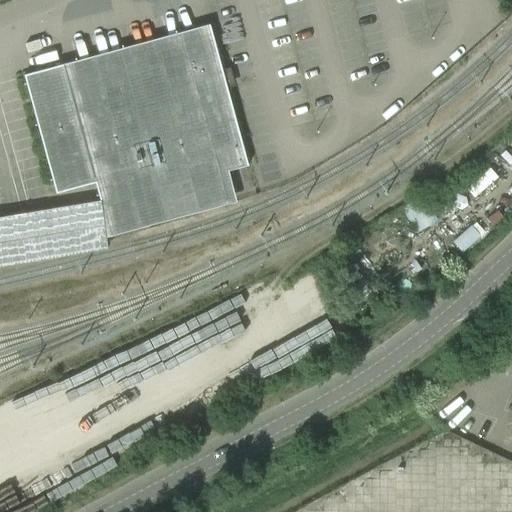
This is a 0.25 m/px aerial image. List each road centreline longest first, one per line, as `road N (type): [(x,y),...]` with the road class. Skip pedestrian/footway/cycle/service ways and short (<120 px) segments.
road 1 (track): [(0,462),(182,376),(225,346),(309,253),(410,190),(511,107)]
road 2 (unclassified): [(118,511),(366,376),(511,256)]
